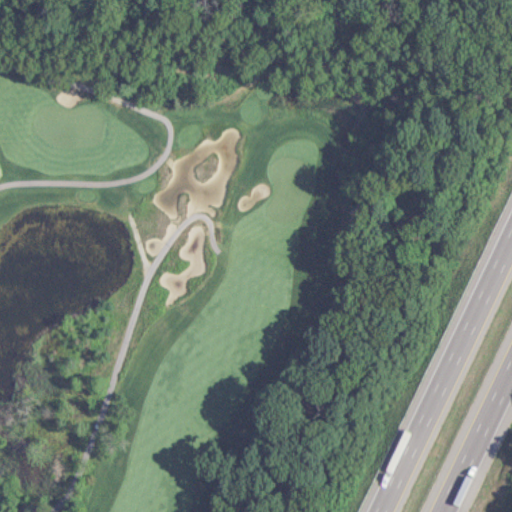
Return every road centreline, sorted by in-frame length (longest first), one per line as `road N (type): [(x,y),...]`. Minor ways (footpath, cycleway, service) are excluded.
road 1 (motorway): [(511,217),(371,511)]
road 2 (motorway): [(437,511),(511,355)]
